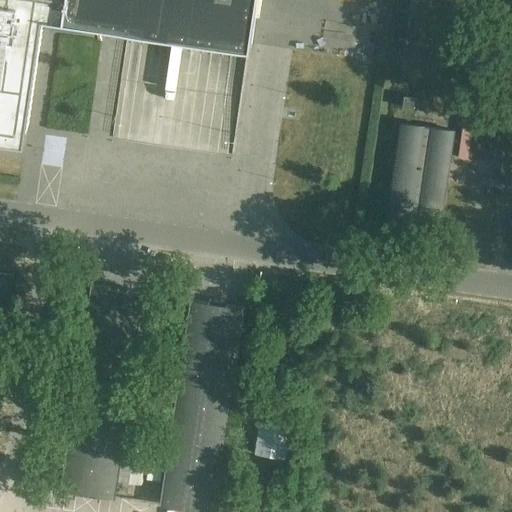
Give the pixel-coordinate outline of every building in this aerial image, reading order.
[(0,0),(0,138),(24,142),(45,14),(109,23),(111,24),(129,26),(130,26),(249,44),(252,44),(258,0),(0,0)] [(404,107),(417,108),(418,98),(405,96),(404,107)] [(440,232),(454,130),(402,122),(387,224),(409,228),(440,232)] [(7,312),(7,314),(8,314),(14,273),(13,273),(13,275),(0,273),(0,311),(4,312),(7,312)] [(129,402),(145,293),(93,285),(63,488),(115,495),(129,402)] [(214,510),(244,308),(192,300),(162,503),(214,510)]
